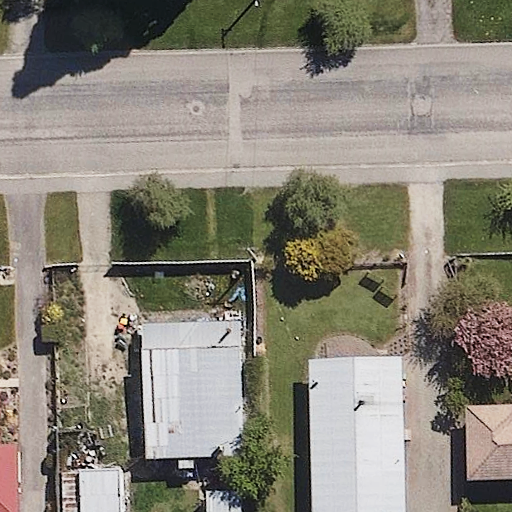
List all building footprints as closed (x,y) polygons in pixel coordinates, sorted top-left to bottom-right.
[(250,347),(145,350),(149,465),(253,462),(250,347)] [(413,511),(409,360),(308,363),(312,511),(413,511)] [(0,511),(24,511),(22,451),(6,451),(4,389),(0,388),(0,511)] [(511,405),(468,406),(470,489),(511,487),(511,405)] [(128,511),(128,466),(66,466),(66,511),(128,511)] [(248,511),(249,494),(197,494),(196,511),(248,511)]
